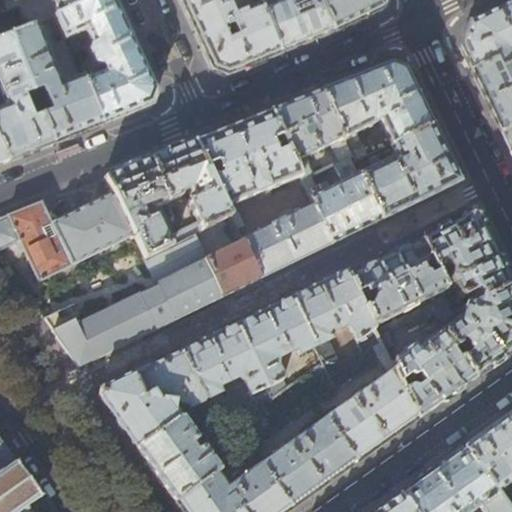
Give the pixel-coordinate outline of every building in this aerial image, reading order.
[(11,0),(13,2),(17,0),(51,0),(58,15),(89,0),(11,0)] [(121,17),(113,0),(89,0),(58,15),(54,17),(65,40),(86,30),(92,44),(90,45),(87,50),(91,59),(97,60),(99,60),(104,73),(90,79),(88,72),(79,75),(80,77),(100,125),(150,105),(155,91),(121,17)] [(279,54),(259,5),(238,14),(231,0),(179,0),(178,0),(192,30),(211,71),(225,75),(247,67),(279,54)] [(305,0),(282,0),(283,1),(276,4),(274,0),(272,0),(259,5),(279,54),(304,45),(331,34),(318,4),(309,9),(305,0)] [(315,0),(318,4),(331,34),(366,17),(381,9),(385,0),(315,0)] [(511,0),(491,11),(489,12),(467,22),(459,47),(470,71),(493,60),(498,69),(511,61),(511,51),(509,46),(511,44),(511,0)] [(36,25),(9,36),(31,93),(42,90),(48,105),(38,108),(40,116),(52,144),(77,134),(100,125),(80,77),(60,86),(36,25)] [(33,98),(31,93),(9,36),(0,39),(0,93),(6,107),(0,109),(0,149),(6,162),(31,152),(52,144),(40,116),(32,119),(25,102),(33,98)] [(511,61),(498,69),(493,60),(470,71),(483,97),(500,132),(511,126),(511,61)] [(394,66),(389,64),(369,72),(360,75),(319,92),(347,149),(355,146),(350,136),(379,122),(390,146),(431,127),(420,102),(415,93),(404,69),(394,66)] [(347,149),(319,92),(294,101),(269,111),(302,180),(310,176),(312,176),(303,158),(330,146),(338,163),(350,157),(349,155),(347,149)] [(302,180),(269,111),(236,125),(193,141),(225,208),(255,197),(257,202),(272,197),(270,192),(302,180)] [(511,126),(500,132),(511,155),(511,126)] [(383,155),(380,151),(370,156),(354,163),(356,169),(381,220),(458,182),(444,152),(431,127),(390,146),(398,163),(392,165),(389,160),(382,164),(379,157),(383,155)] [(133,236),(142,253),(190,232),(228,215),(225,208),(193,141),(171,150),(132,166),(105,177),(113,194),(133,236)] [(370,156),(366,147),(349,155),(350,157),(354,163),(370,156)] [(333,165),(330,159),(311,168),(315,174),(333,165)] [(352,171),(354,177),(330,188),(327,181),(316,187),(310,176),(302,180),(315,206),(332,244),(381,220),(356,169),(352,171)] [(133,236),(113,194),(50,224),(41,202),(14,213),(0,218),(0,249),(18,241),(37,282),(133,236)] [(332,244),(315,206),(247,238),(246,238),(242,230),(237,232),(241,243),(259,280),(332,244)] [(486,298),(509,286),(493,254),(479,224),(474,213),(420,240),(435,269),(442,266),(447,268),(451,273),(448,277),(457,295),(461,297),(462,296),(469,293),(475,295),(483,292),(486,298)] [(241,243),(205,261),(190,232),(142,253),(141,255),(156,286),(78,324),(76,325),(73,320),(51,331),(68,354),(78,367),(259,280),(241,243)] [(443,294),(445,289),(435,269),(420,240),(348,275),(373,328),(443,294)] [(290,298),(313,347),(320,362),(332,387),(374,356),(383,350),(377,336),(374,330),(373,328),(348,275),(346,270),(290,298)] [(486,298),(483,292),(475,295),(469,293),(462,296),(465,303),(462,304),(459,319),(454,322),(453,321),(441,330),(475,378),(505,356),(511,350),(511,291),(509,286),(486,298)] [(435,314),(449,308),(442,295),(433,315),(435,314)] [(313,347),(290,298),(235,325),(270,398),(285,387),(274,364),(274,359),(294,349),(297,355),(313,347)] [(453,316),(449,308),(435,314),(442,323),(453,316)] [(256,408),(270,398),(235,325),(180,352),(204,400),(219,393),(217,387),(237,377),(243,382),(256,408)] [(382,333),(379,327),(374,330),(377,336),(382,333)] [(475,378),(441,330),(417,347),(414,344),(410,344),(400,351),(399,352),(399,353),(399,354),(399,355),(389,363),(416,420),(439,403),(475,378)] [(393,345),(386,331),(382,333),(377,336),(383,350),(393,345)] [(374,356),(385,371),(322,418),(355,464),(386,441),(416,420),(389,363),(383,350),(374,356)] [(204,400),(180,352),(102,390),(100,391),(99,397),(117,423),(135,448),(174,421),(179,419),(174,411),(175,403),(187,403),(189,407),(198,403),(204,415),(209,414),(204,400)] [(332,387),(320,362),(285,387),(270,398),(256,408),(223,433),(229,441),(237,435),(247,449),(332,387)] [(511,426),(505,417),(476,437),(462,447),(495,493),(511,480),(511,426)] [(355,464),(322,418),(321,418),(257,465),(290,510),(324,485),(355,464)] [(286,511),(290,510),(257,465),(225,489),(214,473),(238,455),(237,454),(234,449),(219,461),(218,463),(214,466),(202,448),(199,448),(197,450),(193,449),(191,444),(195,438),(182,419),(179,419),(174,421),(135,448),(154,475),(180,511),(286,511)] [(0,511),(29,511),(26,508),(41,496),(15,461),(13,462),(0,445),(0,444),(0,511)] [(509,511),(495,493),(462,447),(428,472),(397,494),(409,511),(472,511),(477,509),(479,511),(509,511)] [(409,511),(397,494),(372,511),(409,511)]
